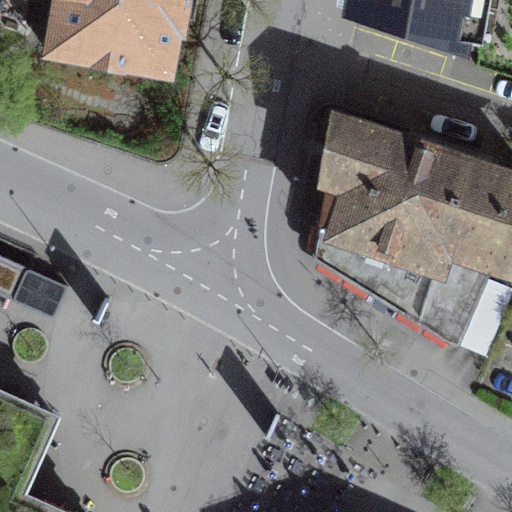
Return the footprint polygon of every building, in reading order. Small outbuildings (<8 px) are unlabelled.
[(59,0),(50,52),(168,73),(176,31),(180,32),(185,0),(59,0)] [(355,0),(353,11),(480,51),(490,0),(355,0)] [(437,268),(471,164),(340,121),(319,229),(437,268)] [(437,268),(319,229),(314,256),(462,344),(491,263),(511,270),(511,177),(471,164),(437,268)] [(0,511),(73,511),(27,492),(61,415),(0,387),(0,511)]
